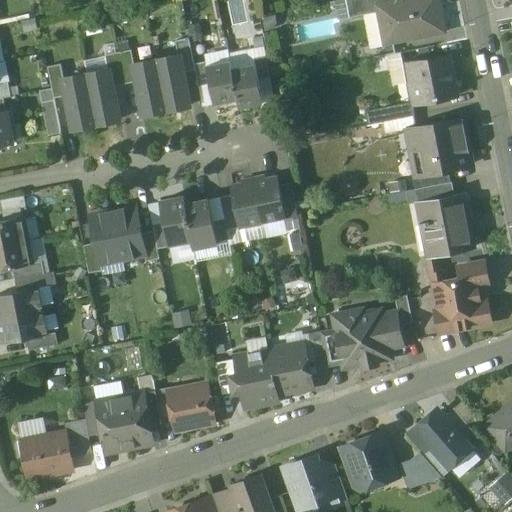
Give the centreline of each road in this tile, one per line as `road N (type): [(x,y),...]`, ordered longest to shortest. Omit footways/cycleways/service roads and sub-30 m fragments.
road 1 (residential): [(56,511),(511,354)]
road 2 (residential): [(255,143),(0,189)]
road 3 (residential): [(474,0),(511,191)]
